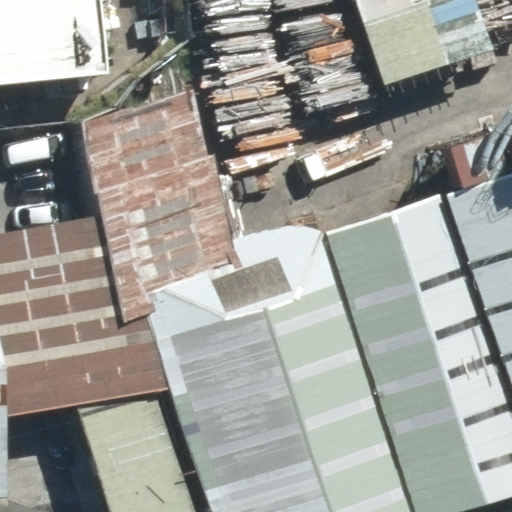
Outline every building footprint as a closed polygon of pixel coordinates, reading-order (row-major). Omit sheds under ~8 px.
[(0,0),(0,85),(78,78),(70,0),(0,0)] [(466,68),(445,0),(428,0),(368,19),(361,0),(327,0),(312,5),(343,107),(466,68)] [(511,511),(511,167),(413,198),(505,497),(510,511),(511,511)] [(455,511),(505,497),(413,198),(300,232),(385,511),(455,511)] [(180,511),(385,511),(300,232),(243,236),(150,264),(113,290),(180,511)]
